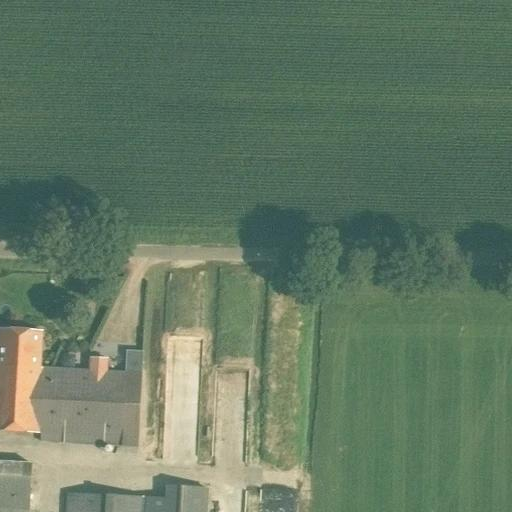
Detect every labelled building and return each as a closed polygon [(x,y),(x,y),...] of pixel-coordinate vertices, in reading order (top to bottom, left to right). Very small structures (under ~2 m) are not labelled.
[(142,372),(39,367),(41,332),(0,329),(0,430),(35,432),(35,434),(39,434),(40,433),(40,442),(137,447),(142,372)] [(203,415),(204,365),(176,365),(176,414),(203,415)] [(222,373),(221,457),(250,458),(252,373),(222,373)] [(280,433),(281,441),(293,439),(296,458),(304,457),(300,430),(280,433)] [(0,511),(29,511),(33,463),(0,460),(0,511)] [(206,511),(208,488),(166,485),(164,511),(206,511)] [(151,511),(152,497),(67,493),(66,511),(151,511)] [(298,511),(299,503),(273,502),(273,511),(277,511),(298,511)]
